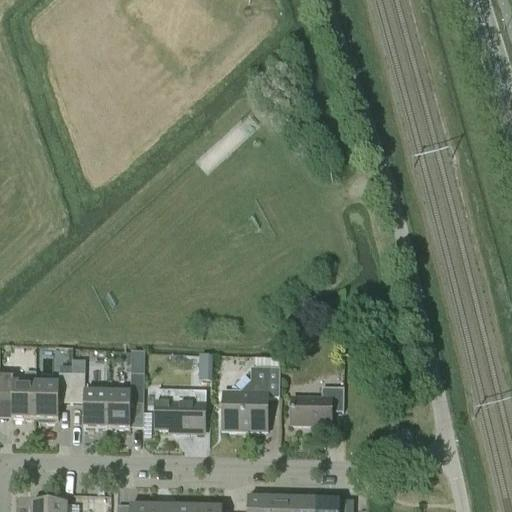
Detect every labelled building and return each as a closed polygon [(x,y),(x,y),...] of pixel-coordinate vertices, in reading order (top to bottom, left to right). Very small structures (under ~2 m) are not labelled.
[(255,362),(255,372),(251,372),(251,380),(254,383),(241,396),(224,396),(223,436),(267,436),(268,402),(280,402),(281,363),(255,362)] [(199,372),(199,385),(212,385),(212,372),(199,372)] [(13,376),(0,376),(0,405),(12,405),(12,422),(35,423),(36,387),(36,376),(24,376),(24,387),(13,387),(13,376)] [(130,397),(107,396),(106,432),(130,433),(131,408),(144,407),(144,378),(131,378),(130,397)] [(59,388),(36,387),(35,423),(44,423),(46,427),(54,427),(56,423),(58,423),(58,407),(71,407),(72,379),(59,379),(59,388)] [(72,379),(71,407),(84,407),(84,432),(106,432),(107,396),(84,396),(84,379),(72,379)] [(344,416),(344,392),(322,391),(322,402),(292,402),(292,429),(332,430),(332,415),(344,416)] [(156,395),(156,407),(155,433),(167,434),(167,439),(205,440),(206,395),(194,394),(194,396),(156,395)] [(271,511),(271,503),(248,502),(248,511),(271,511)] [(271,503),(271,511),(294,511),(294,504),(271,503)]
